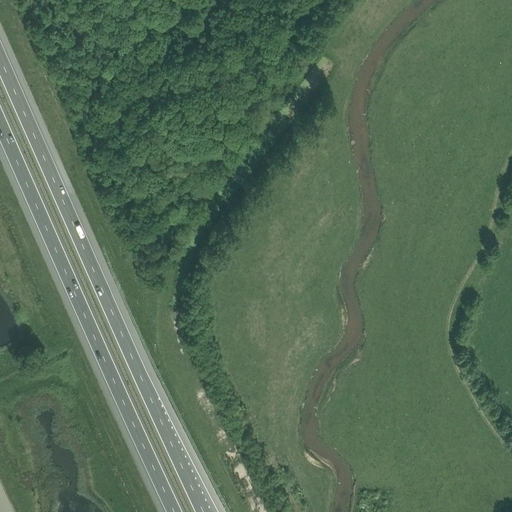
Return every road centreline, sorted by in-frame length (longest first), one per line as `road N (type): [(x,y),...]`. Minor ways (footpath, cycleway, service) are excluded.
road 1 (motorway): [(204,511),(0,58)]
road 2 (motorway): [(0,122),(173,511)]
